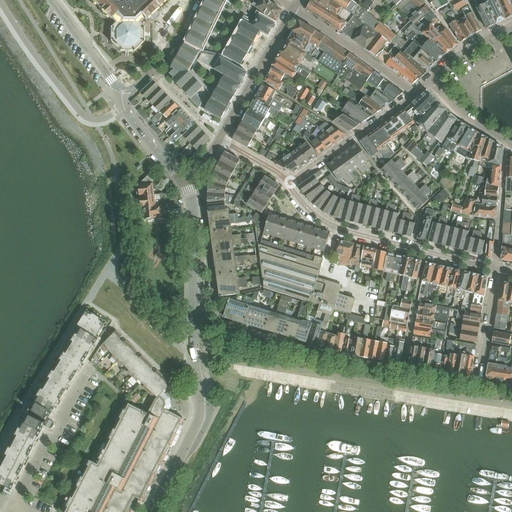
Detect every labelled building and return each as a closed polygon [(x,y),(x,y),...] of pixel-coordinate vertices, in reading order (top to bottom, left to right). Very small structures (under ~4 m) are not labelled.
[(161,3),(164,0),(91,0),(110,19),(111,18),(115,22),(111,27),(110,26),(110,27),(110,28),(110,40),(110,41),(111,41),(119,50),(119,51),(120,51),(133,51),(134,51),(134,50),(143,42),(144,42),(144,41),(143,41),(143,28),(144,28),(144,27),(143,27),(139,23),(143,18),(144,19),(148,16),(152,20),(159,14),(154,10),(161,3)] [(205,0),(191,30),(186,42),(201,49),(225,0),(205,0)] [(266,0),(249,0),(249,2),(277,21),(282,11),(266,0)] [(312,0),(306,9),(326,22),(341,31),(346,23),(312,0)] [(352,27),(359,19),(330,0),(311,0),(312,0),(346,23),(349,25),(352,27)] [(368,13),(366,11),(364,9),(361,8),(350,0),(330,0),(359,19),(368,26),(374,31),(377,27),(380,23),(368,13)] [(366,0),(361,8),(364,9),(366,11),(372,2),(371,1),(369,0),(366,0)] [(409,18),(412,15),(426,4),(422,0),(402,0),(397,6),(396,6),(397,8),(404,14),(409,18)] [(439,9),(449,4),(454,0),(435,0),(432,2),(439,10),(440,10),(439,9)] [(448,14),(451,12),(452,13),(457,11),(468,4),(465,0),(454,0),(449,4),(452,8),(449,10),(448,8),(441,13),(444,17),(448,14)] [(474,1),(487,28),(496,24),(484,0),(477,0),(475,1),(474,1)] [(484,0),(496,24),(505,20),(506,19),(497,0),(491,0),(490,0),(484,0)] [(497,0),(506,19),(511,16),(511,6),(509,0),(497,0)] [(409,18),(408,18),(410,20),(413,23),(414,24),(418,21),(424,16),(431,10),(426,4),(412,15),(409,18)] [(466,17),(476,33),(481,30),(473,14),(469,6),(462,10),(466,17)] [(424,16),(428,21),(430,23),(437,17),(431,10),(424,16)] [(476,33),(466,17),(462,19),(457,11),(452,13),(468,38),(476,33)] [(451,12),(448,14),(453,22),(450,24),(461,42),(468,38),(452,13),(451,12)] [(244,21),(231,44),(225,56),(241,65),(260,31),(268,36),(275,24),(259,14),(252,26),(244,21)] [(452,49),(458,45),(437,17),(430,23),(431,24),(452,49)] [(349,25),(344,33),(353,40),(352,40),(356,42),(368,26),(359,19),(352,27),(349,25)] [(410,20),(400,31),(407,37),(408,38),(409,39),(411,40),(415,36),(421,42),(422,42),(426,45),(423,48),(437,61),(445,55),(414,24),(413,23),(410,20)] [(431,24),(430,23),(428,21),(423,26),(418,21),(414,24),(445,55),(452,49),(431,24)] [(300,22),(294,32),(316,46),(315,47),(318,49),(318,48),(325,37),(320,34),(316,32),(311,29),(300,22)] [(346,23),(341,31),(344,33),(349,25),(346,23)] [(377,27),(374,31),(377,33),(378,33),(387,41),(391,43),(396,36),(390,31),(380,23),(377,27)] [(368,26),(356,42),(365,49),(377,33),(374,31),(368,26)] [(314,49),(315,47),(316,46),(294,32),(288,42),(316,59),(320,53),(314,49)] [(365,49),(375,56),(381,48),(387,41),(378,33),(377,33),(365,49)] [(398,35),(396,36),(391,43),(401,51),(408,57),(409,55),(427,71),(436,62),(411,40),(409,39),(407,40),(406,42),(398,35)] [(323,51),(330,41),(325,37),(318,48),(323,51)] [(329,55),(336,45),(330,41),(323,51),(324,52),(329,55)] [(281,53),(311,73),(323,80),(327,83),(332,87),(339,75),(319,61),(316,59),(288,42),(285,47),(281,53)] [(204,87),(195,77),(189,71),(200,52),(185,44),(168,72),(174,78),(173,80),(191,99),(204,87)] [(336,45),(329,55),(334,58),(341,48),(336,45)] [(341,48),(334,58),(339,62),(346,52),(341,48)] [(413,85),(419,79),(394,59),(381,48),(375,56),(375,57),(390,68),(413,85)] [(401,51),(394,59),(419,79),(426,72),(416,63),(410,59),(408,57),(401,51)] [(345,65),(339,62),(334,58),(329,55),(324,52),(319,61),(339,75),(344,79),(351,70),(354,73),(361,62),(356,59),(351,55),(345,65)] [(339,62),(345,65),(351,55),(349,54),(346,52),(339,62)] [(214,69),(221,57),(202,53),(198,60),(214,69)] [(308,76),(311,73),(281,53),(278,59),(297,73),(297,72),(307,79),(308,76)] [(293,78),(297,73),(278,59),(274,66),(293,78)] [(344,79),(345,79),(361,91),(367,82),(361,77),(362,75),(368,67),(361,62),(354,73),(351,70),(344,79)] [(221,119),(241,84),(248,73),(231,64),(205,110),(221,119)] [(296,84),(298,81),(293,78),(274,66),(269,74),(282,82),(284,77),(296,84)] [(362,75),(369,80),(375,72),(368,67),(362,75)] [(375,72),(369,80),(362,75),(361,77),(367,82),(377,89),(384,79),(375,72)] [(269,74),(265,82),(279,90),(282,85),(288,89),(289,92),(287,95),(293,98),(297,91),(282,82),(269,74)] [(384,79),(377,89),(383,93),(394,100),(403,93),(403,92),(390,83),(384,79)] [(323,80),(318,87),(323,90),(327,83),(323,80)] [(153,81),(140,93),(147,99),(159,87),(153,81)] [(263,85),(259,91),(283,106),(283,105),(281,104),(283,100),(276,95),(277,93),(263,85)] [(159,87),(147,99),(153,106),(166,93),(159,87)] [(309,90),(304,87),(298,98),(303,101),(309,90)] [(362,92),(383,108),(391,102),(377,91),(374,95),(365,89),(362,92)] [(358,95),(350,90),(347,96),(359,104),(375,115),(382,109),(381,109),(365,97),(362,101),(356,97),(358,95)] [(259,91),(256,98),(280,112),(283,106),(259,91)] [(427,91),(405,110),(414,122),(417,120),(417,122),(437,102),(437,101),(427,91)] [(166,93),(153,106),(159,112),(172,100),(166,93)] [(196,95),(191,99),(199,107),(200,108),(203,102),(201,100),(197,96),(196,95)] [(310,95),(306,102),(311,105),(315,98),(310,95)] [(249,109),(265,118),(269,112),(277,117),(280,112),(256,98),(249,109)] [(179,107),(172,100),(159,112),(155,116),(158,120),(164,115),(167,118),(179,107)] [(361,124),(373,116),(351,101),(346,108),(339,103),(337,106),(344,111),(343,111),(361,124)] [(446,111),(437,103),(419,120),(418,122),(417,123),(421,126),(428,133),(428,132),(446,111)] [(184,112),(179,107),(165,121),(170,126),(184,112)] [(259,130),(266,135),(269,129),(262,125),(265,118),(249,109),(243,121),(255,128),(254,128),(259,130)] [(304,109),(300,116),(304,118),(308,112),(304,109)] [(405,109),(397,115),(407,129),(414,123),(415,123),(414,122),(405,110),(405,109)] [(446,111),(428,132),(432,136),(442,144),(457,120),(446,111)] [(184,112),(170,126),(167,130),(168,131),(172,128),(176,131),(179,128),(189,118),(184,112)] [(333,123),(349,133),(360,125),(344,115),(333,123)] [(397,115),(389,120),(399,134),(407,129),(397,115)] [(175,143),(183,135),(195,123),(189,118),(179,128),(182,131),(180,133),(173,140),(175,143)] [(389,120),(382,126),(392,139),(399,134),(389,120)] [(458,121),(447,139),(457,145),(468,127),(458,121)] [(243,122),(238,130),(254,139),(258,131),(243,122)] [(195,123),(183,135),(190,143),(203,131),(195,123)] [(328,129),(325,131),(329,136),(330,136),(335,143),(345,136),(344,134),(326,123),(325,124),(328,129)] [(382,126),(368,136),(383,157),(387,162),(395,154),(388,144),(393,140),(392,139),(382,126)] [(471,152),(478,133),(468,127),(457,146),(469,152),(471,152)] [(280,128),(276,135),(281,138),(286,131),(280,128)] [(238,130),(233,139),(249,148),(254,139),(238,130)] [(307,130),(303,136),(307,138),(320,154),(326,149),(318,138),(307,130)] [(190,143),(198,151),(210,138),(203,131),(190,143)] [(330,136),(329,136),(325,131),(318,137),(327,149),(335,143),(330,136)] [(479,161),(486,138),(478,133),(471,152),(469,159),(475,161),(474,164),(472,168),(471,167),(468,175),(474,177),(476,169),(477,167),(478,168),(479,166),(480,162),(479,161)] [(368,136),(360,142),(372,158),(376,155),(380,160),(383,157),(368,136)] [(486,168),(487,164),(493,142),(486,138),(479,161),(480,162),(479,166),(486,168)] [(414,141),(406,149),(411,153),(418,145),(414,141)] [(493,142),(487,164),(486,168),(492,169),(491,178),(484,176),(482,183),(498,187),(500,175),(501,166),(501,164),(502,158),(504,149),(493,142)] [(309,162),(317,156),(307,143),(299,148),(309,162)] [(357,144),(350,149),(365,171),(369,168),(365,163),(368,160),(366,156),(357,144)] [(309,162),(299,148),(291,154),(301,168),(306,164),(309,162)] [(365,171),(350,149),(343,155),(354,170),(358,168),(362,173),(365,171)] [(225,151),(220,161),(235,169),(238,165),(241,160),(225,151)] [(424,155),(420,161),(426,166),(434,157),(427,151),(424,155)] [(301,168),(291,154),(277,164),(293,173),(301,168)] [(354,170),(343,155),(335,160),(351,181),(354,179),(350,173),(354,170)] [(404,162),(400,158),(395,164),(391,160),(381,170),(387,177),(404,162)] [(335,160),(328,165),(339,181),(343,178),(347,184),(351,181),(335,160)] [(220,161),(218,164),(215,169),(215,171),(230,179),(231,176),(232,175),(235,169),(220,161)] [(394,184),(404,174),(401,171),(407,165),(404,162),(387,177),(394,184)] [(230,179),(215,171),(210,181),(227,186),(229,180),(230,179)] [(320,171),(298,186),(303,193),(304,194),(320,183),(319,181),(317,179),(323,175),(320,171)] [(404,174),(394,184),(400,190),(416,175),(413,172),(407,177),(404,174)] [(140,196),(154,195),(153,183),(153,181),(155,179),(150,174),(141,182),(142,184),(139,185),(136,185),(137,194),(139,193),(140,196)] [(406,197),(416,187),(413,183),(419,178),(416,175),(400,190),(406,197)] [(475,175),(473,183),(481,185),(483,177),(475,175)] [(274,195),(280,186),(265,176),(259,185),(274,195)] [(208,192),(225,194),(227,186),(210,181),(208,192)] [(320,183),(304,194),(312,203),(325,189),(324,188),(322,185),(320,183)] [(498,187),(482,183),(481,186),(486,187),(485,193),(482,193),(482,195),(498,197),(498,187)] [(253,195),(268,204),(274,195),(259,185),(253,195)] [(412,203),(428,188),(425,185),(419,190),(416,187),(406,197),(412,203)] [(412,203),(418,209),(428,200),(426,197),(431,191),(428,188),(412,203)] [(320,210),(332,194),(329,192),(327,190),(325,189),(312,203),(320,210)] [(225,194),(208,192),(208,205),(225,203),(225,194)] [(482,195),(482,193),(479,193),(476,205),(497,207),(498,197),(482,195)] [(330,216),(339,198),(335,196),(332,194),(320,210),(330,216)] [(445,200),(439,194),(433,199),(443,202),(445,200)] [(155,206),(154,195),(140,196),(140,199),(138,199),(138,208),(141,207),(141,208),(144,207),(155,206)] [(263,212),(268,204),(253,195),(248,204),(262,213),(263,212)] [(350,222),(357,196),(353,195),(351,202),(346,200),(342,219),(350,222)] [(357,196),(350,222),(359,224),(364,205),(359,204),(361,197),(357,196)] [(342,219),(346,200),(339,198),(330,216),(342,219)] [(461,213),(473,216),(477,201),(467,198),(461,213)] [(511,198),(505,199),(502,247),(511,247),(511,198)] [(176,199),(173,203),(179,208),(182,205),(182,204),(181,204),(179,202),(178,201),(176,200),(176,199)] [(364,205),(359,224),(367,226),(374,200),(370,199),(368,206),(364,205)] [(374,200),(367,226),(376,228),(381,209),(377,208),(378,201),(374,200)] [(209,211),(210,222),(239,218),(238,214),(230,215),(229,209),(226,209),(225,203),(208,205),(209,211)] [(436,210),(436,212),(445,215),(447,212),(449,205),(444,203),(441,212),(436,210)] [(385,230),(392,205),(387,204),(386,210),(381,209),(376,228),(385,230)] [(144,207),(145,219),(156,218),(156,217),(163,217),(162,216),(161,205),(155,206),(144,207)] [(392,205),(385,230),(394,233),(398,219),(399,214),(394,213),(396,206),(392,205)] [(456,205),(454,211),(461,213),(463,207),(456,205)] [(497,207),(476,205),(473,216),(493,218),(496,218),(497,207)] [(425,217),(417,239),(425,241),(427,236),(429,229),(430,225),(434,211),(428,209),(427,209),(425,217)] [(257,213),(252,221),(256,223),(261,216),(257,213)] [(398,219),(394,233),(402,235),(408,214),(404,213),(402,220),(398,219)] [(278,216),(270,214),(264,233),(273,235),(278,216)] [(411,237),(415,224),(410,222),(412,215),(408,214),(402,235),(411,237)] [(278,216),(273,235),(281,238),(287,219),(278,216)] [(444,218),(440,217),(438,224),(433,223),(428,241),(437,244),(444,218)] [(212,232),(232,230),(231,224),(239,223),(239,218),(210,222),(212,232)] [(444,218),(437,244),(446,246),(451,227),(446,226),(448,219),(444,218)] [(290,241),(296,222),(287,219),(281,238),(290,241)] [(296,222),(290,241),(298,243),(304,224),(296,222)] [(451,227),(446,246),(454,248),(461,223),(457,222),(455,228),(451,227)] [(461,223),(454,248),(464,250),(467,237),(469,232),(464,230),(465,224),(461,223)] [(307,246),(313,227),(304,224),(298,243),(307,246)] [(316,249),(321,230),(313,227),(307,246),(316,249)] [(487,241),(485,256),(492,258),(493,242),(490,241),(492,234),(491,234),(492,228),(489,228),(487,241)] [(213,243),(241,240),(241,235),(232,236),(232,230),(212,232),(213,243)] [(330,233),(321,230),(316,249),(324,251),(328,239),(330,233)] [(467,237),(464,250),(472,253),(478,232),(473,230),(472,238),(467,237)] [(478,232),(472,253),(481,255),(485,241),(480,240),(482,233),(478,232)] [(248,239),(241,240),(213,243),(215,254),(234,251),(234,245),(248,243),(248,242),(255,241),(254,238),(248,239)] [(341,265),(341,264),(347,242),(338,240),(337,242),(334,254),(340,255),(338,264),(341,265)] [(355,245),(347,242),(341,264),(350,266),(350,264),(355,245)] [(318,312),(326,314),(331,315),(332,316),(333,310),(351,314),(355,299),(338,294),(341,286),(318,279),(324,259),(316,256),(314,262),(259,244),(264,288),(320,305),(318,312)] [(363,247),(355,245),(350,264),(356,265),(356,267),(355,271),(359,272),(360,266),(363,247)] [(360,266),(374,268),(377,250),(370,249),(363,247),(360,266)] [(511,247),(502,247),(501,260),(510,262),(510,261),(511,261),(511,247)] [(374,268),(374,269),(383,271),(387,253),(377,250),(374,268)] [(216,264),(244,261),(251,260),(257,259),(257,256),(250,257),(250,255),(235,257),(234,251),(215,254),(216,264)] [(383,271),(387,272),(386,281),(390,282),(396,255),(387,253),(383,271)] [(390,282),(394,282),(396,274),(400,275),(404,257),(396,255),(390,282)] [(404,257),(400,275),(404,276),(401,290),(406,291),(413,259),(404,257)] [(406,291),(404,297),(409,298),(413,279),(417,280),(422,262),(413,259),(406,291)] [(242,266),(245,266),(244,261),(216,264),(217,275),(237,272),(243,272),(242,266)] [(420,301),(427,302),(429,292),(436,265),(433,264),(426,263),(422,281),(427,282),(423,295),(419,294),(418,301),(420,301)] [(436,265),(429,292),(433,293),(435,284),(440,286),(444,267),(436,265)] [(440,286),(438,292),(439,292),(446,294),(453,269),(444,267),(440,286)] [(446,294),(446,297),(450,298),(452,288),(457,289),(461,272),(453,269),(446,294)] [(246,277),(238,278),(237,272),(217,275),(219,285),(247,282),(246,277)] [(457,289),(455,294),(460,295),(459,298),(464,299),(470,274),(461,272),(457,289)] [(462,308),(462,310),(465,310),(471,311),(473,302),(468,301),(470,293),(475,294),(479,276),(470,274),(464,299),(463,300),(462,308)] [(473,302),(471,311),(477,312),(482,313),(484,300),(488,278),(479,276),(475,294),(473,302)] [(239,288),(248,287),(247,282),(219,285),(220,296),(240,294),(239,288)] [(499,301),(507,302),(510,284),(502,282),(499,301)] [(499,301),(497,315),(507,317),(509,306),(511,306),(511,283),(510,284),(507,301),(507,302),(499,301)] [(224,317),(234,320),(242,296),(238,296),(237,300),(229,298),(226,311),(224,317)] [(242,296),(234,320),(244,323),(250,304),(243,302),(245,297),(242,296)] [(275,333),(285,301),(282,300),(281,299),(277,312),(271,311),(265,330),(275,333)] [(402,299),(401,307),(410,309),(412,301),(408,300),(402,299)] [(290,302),(285,301),(275,333),(285,336),(291,317),(286,315),(290,302)] [(420,303),(418,310),(435,313),(443,315),(449,316),(451,309),(444,307),(428,304),(420,303)] [(244,323),(254,326),(260,307),(250,304),(244,323)] [(387,307),(384,320),(390,321),(391,322),(407,325),(410,309),(401,307),(394,306),(386,304),(385,307),(387,307)] [(297,319),(291,317),(285,336),(296,339),(306,307),(301,305),(297,319)] [(260,307),(254,326),(265,330),(271,311),(260,307)] [(309,334),(312,323),(312,322),(314,322),(316,318),(308,316),(310,308),(306,307),(296,339),(306,342),(307,339),(309,334)] [(81,320),(76,327),(77,328),(77,327),(86,333),(91,336),(97,340),(98,340),(99,340),(106,328),(103,326),(106,322),(96,316),(87,310),(84,316),(81,320)] [(418,310),(417,319),(448,324),(449,320),(449,318),(449,316),(443,315),(435,313),(418,310)] [(465,310),(463,320),(480,323),(482,313),(477,312),(471,311),(465,310)] [(334,350),(337,336),(328,333),(328,332),(326,331),(331,315),(326,314),(323,322),(323,324),(316,345),(334,350)] [(350,314),(349,320),(357,322),(358,316),(350,314)] [(496,322),(506,324),(507,317),(497,315),(496,322)] [(358,316),(357,322),(365,324),(367,318),(358,316)] [(309,340),(308,343),(316,345),(323,324),(323,322),(315,319),(314,322),(312,322),(312,323),(309,334),(310,334),(309,340)] [(446,332),(448,324),(417,319),(415,326),(442,331),(446,332)] [(390,321),(384,320),(383,327),(390,328),(391,324),(390,324),(390,321)] [(463,320),(462,330),(478,333),(480,323),(463,320)] [(506,324),(496,322),(494,329),(505,330),(506,324)] [(363,339),(360,357),(369,358),(372,341),(367,340),(370,325),(365,324),(363,339)] [(337,336),(334,350),(343,353),(346,333),(347,327),(342,326),(341,333),(337,333),(337,336)] [(377,360),(381,337),(382,327),(378,326),(375,341),(372,341),(369,358),(377,360)] [(415,326),(413,334),(430,337),(431,333),(436,334),(436,335),(441,336),(442,331),(415,326)] [(65,350),(61,358),(58,362),(56,361),(52,367),(54,369),(47,380),(45,379),(40,386),(43,387),(35,399),(33,397),(29,404),(31,405),(29,410),(47,421),(97,340),(91,336),(86,333),(77,327),(77,328),(75,331),(77,332),(70,343),(68,342),(63,349),(65,350)] [(346,333),(343,353),(350,355),(354,337),(354,335),(351,334),(352,328),(347,327),(346,333)] [(478,333),(462,330),(460,340),(477,342),(478,333)] [(492,343),(509,346),(510,340),(511,340),(511,333),(494,330),(492,343)] [(106,351),(108,350),(110,353),(122,341),(120,339),(122,337),(116,331),(101,346),(106,351)] [(411,346),(408,365),(416,367),(420,347),(421,338),(413,336),(411,346)] [(360,357),(363,339),(354,337),(350,355),(360,357)] [(385,361),(389,338),(381,337),(377,360),(385,361)] [(385,361),(393,363),(397,339),(396,339),(389,338),(385,361)] [(420,347),(416,367),(424,368),(427,349),(429,339),(421,338),(420,347)] [(436,344),(435,350),(432,369),(440,371),(442,355),(438,354),(439,348),(440,348),(441,343),(440,343),(441,339),(437,338),(437,341),(436,344)] [(404,340),(398,339),(397,339),(393,363),(400,364),(404,340)] [(446,356),(442,355),(440,371),(447,372),(451,349),(452,345),(453,341),(448,340),(448,343),(447,348),(448,349),(446,356)] [(126,341),(124,343),(122,341),(110,353),(113,355),(112,357),(117,362),(132,346),(126,341)] [(466,356),(463,375),(471,376),(474,356),(471,356),(470,356),(471,354),(472,349),(475,350),(476,345),(467,344),(467,348),(466,356)] [(488,363),(485,379),(496,380),(499,357),(501,351),(501,347),(492,345),(491,350),(488,363)] [(137,352),(132,346),(117,362),(122,367),(123,365),(126,368),(138,356),(135,354),(137,352)] [(435,350),(427,349),(424,368),(432,369),(435,350)] [(451,349),(447,372),(455,373),(458,355),(453,355),(454,349),(451,349)] [(458,355),(455,373),(463,375),(466,356),(458,355),(458,356),(458,355)] [(140,358),(138,356),(126,368),(129,370),(127,372),(132,377),(147,361),(142,356),(140,358)] [(508,366),(509,359),(499,357),(496,380),(505,382),(508,366)] [(153,367),(147,361),(132,377),(137,382),(139,380),(141,383),(153,371),(151,369),(153,367)] [(155,373),(153,371),(141,383),(144,385),(143,387),(148,392),(163,376),(157,371),(155,373)] [(157,398),(163,392),(169,386),(166,384),(168,382),(163,376),(148,392),(153,396),(154,395),(157,398)] [(63,511),(128,511),(136,498),(138,499),(142,501),(184,419),(169,411),(171,406),(170,398),(163,392),(157,398),(155,400),(152,406),(150,410),(148,414),(127,403),(96,464),(92,462),(90,461),(63,511)] [(130,399),(136,402),(141,397),(137,392),(130,399)] [(11,490),(45,424),(26,414),(24,419),(21,418),(17,425),(20,426),(13,439),(11,438),(8,444),(10,445),(4,457),(2,456),(0,459),(0,464),(0,484),(8,489),(11,490)]
